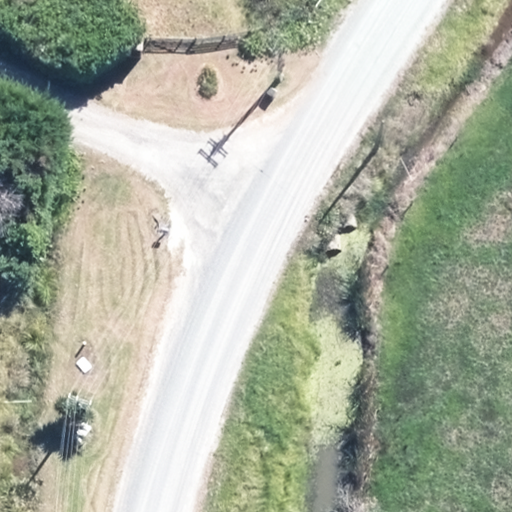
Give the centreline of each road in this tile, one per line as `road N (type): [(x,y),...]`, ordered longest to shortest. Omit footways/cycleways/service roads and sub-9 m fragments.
road 1 (unclassified): [(398,0),(315,127),(228,292),(155,511)]
road 2 (unknown): [(0,80),(148,138),(266,220)]
